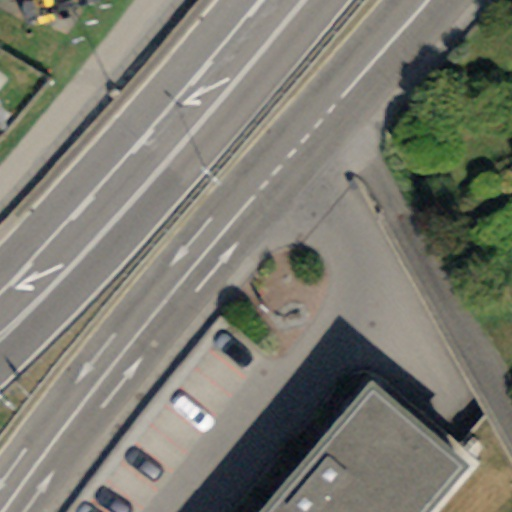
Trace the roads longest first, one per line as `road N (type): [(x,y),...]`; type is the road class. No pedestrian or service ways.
road 1 (primary): [(4,511),(226,227),(428,0)]
road 2 (primary): [(0,343),(316,0)]
road 3 (primary): [(242,0),(0,270)]
